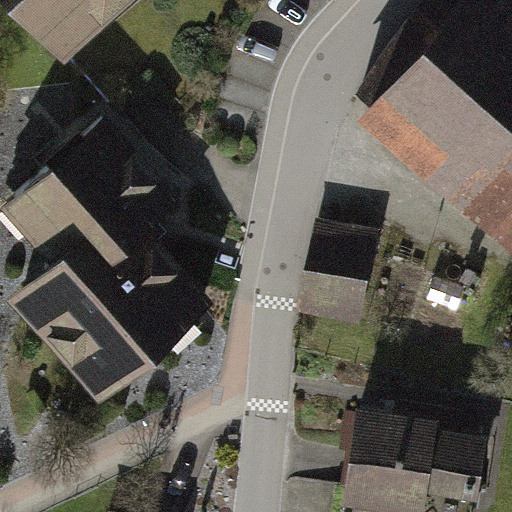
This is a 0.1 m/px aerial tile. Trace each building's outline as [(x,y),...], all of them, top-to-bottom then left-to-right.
[(131,0),(5,0),(62,62),(131,0)] [(511,132),(511,0),(416,0),(390,35),(355,85),(371,98),(357,114),(457,198),(511,132)] [(47,251),(4,287),(99,397),(216,296),(149,218),(181,190),(108,106),(1,197),(47,251)] [(511,132),(457,198),(494,229),(511,244),(511,132)] [(382,227),(318,215),(300,309),(363,321),(382,227)] [(511,317),(502,330),(511,338),(511,317)] [(442,421),(360,409),(345,506),(384,511),(427,511),(431,494),(481,501),(491,435),(441,427),(442,421)]
